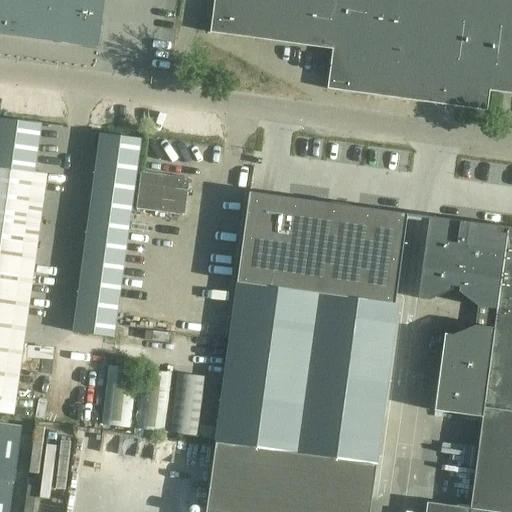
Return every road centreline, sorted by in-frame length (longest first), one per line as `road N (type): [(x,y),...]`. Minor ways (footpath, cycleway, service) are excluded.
road 1 (unclassified): [(511,143),(0,72)]
road 2 (unknown): [(296,113),(389,257),(412,344),(409,442),(395,497),(357,511)]
road 3 (unknown): [(349,511),(136,489),(108,511)]
